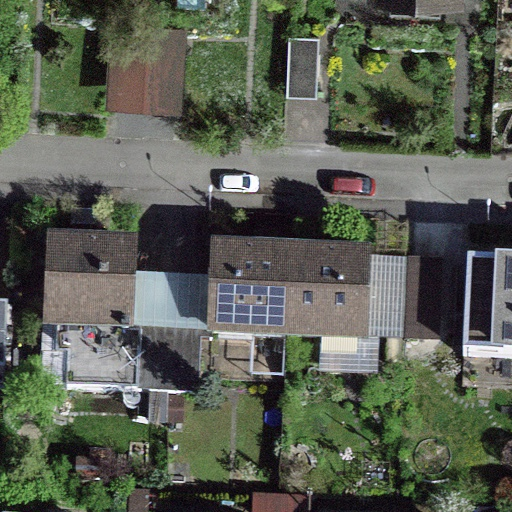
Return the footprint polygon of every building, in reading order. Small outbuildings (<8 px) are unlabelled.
[(162,108),(184,108),(187,24),(108,21),(105,106),(125,106),(162,108)] [(287,94),(316,95),(319,36),(289,35),(287,94)] [(138,238),(46,235),(41,390),(139,393),(141,332),(135,332),(137,275),(138,238)] [(370,248),(331,246),(269,244),(211,242),(210,277),(208,338),(217,339),(217,343),(249,344),(248,376),(284,377),(286,342),(320,344),(319,374),(379,376),(381,340),(441,343),(444,260),(370,258),(370,248)] [(511,260),(466,259),(463,357),(471,357),(470,374),(511,375),(511,260)] [(137,275),(135,332),(141,332),(139,393),(149,394),(148,425),(183,426),(184,394),(199,394),(201,338),(208,338),(210,277),(137,275)] [(0,364),(6,365),(8,301),(0,300),(0,364)] [(113,459),(75,458),(75,481),(113,482),(113,459)] [(127,511),(147,511),(149,492),(129,490),(127,511)] [(251,511),(307,511),(308,498),(252,495),(251,511)]
